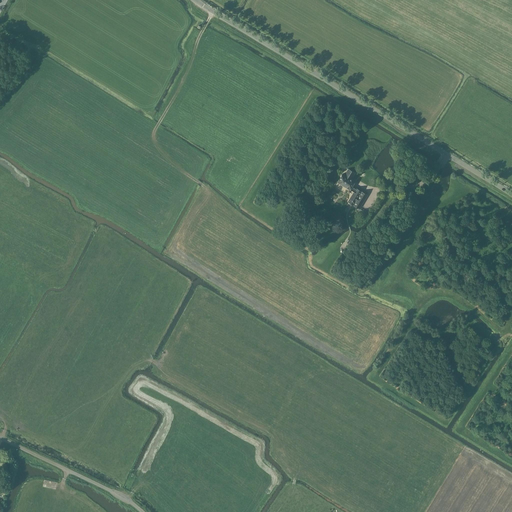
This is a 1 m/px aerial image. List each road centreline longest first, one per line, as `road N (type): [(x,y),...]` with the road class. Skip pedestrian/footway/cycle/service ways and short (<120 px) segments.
road 1 (unclassified): [(511,192),(195,0)]
road 2 (unclassified): [(141,511),(0,437)]
